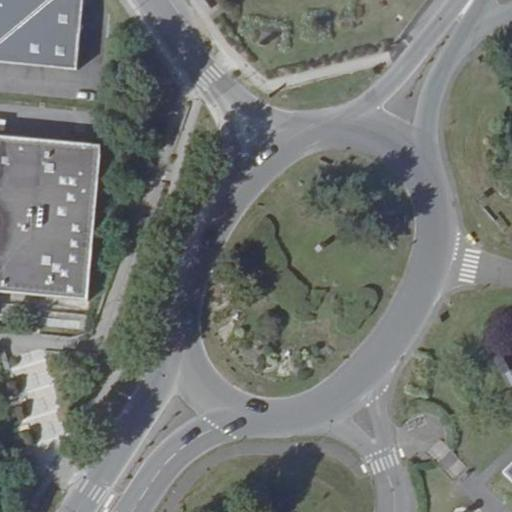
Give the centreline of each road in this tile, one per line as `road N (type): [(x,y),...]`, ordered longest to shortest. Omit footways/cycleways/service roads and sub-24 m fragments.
road 1 (secondary): [(370,364),(432,241),(420,164)]
road 2 (secondary): [(183,348),(75,511)]
road 3 (secondary): [(245,172),(208,226),(185,286),(183,348)]
road 4 (secondary): [(133,511),(181,449),(255,409)]
road 5 (secondary): [(457,19),(346,122)]
road 6 (secondary): [(420,164),(436,67),(457,19)]
road 7 (unclassified): [(392,495),(370,364)]
road 8 (unclassified): [(309,405),(357,438),(392,495)]
